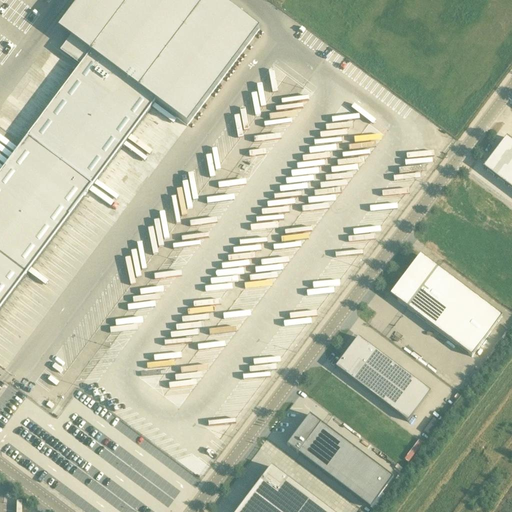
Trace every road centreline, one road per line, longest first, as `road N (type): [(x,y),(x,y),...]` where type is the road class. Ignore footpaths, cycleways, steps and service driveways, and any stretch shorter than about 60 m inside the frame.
road 1 (unclassified): [(511,89),(193,511)]
road 2 (track): [(410,511),(511,376)]
